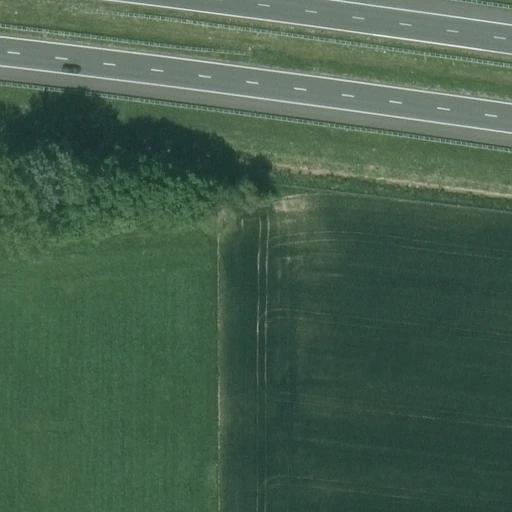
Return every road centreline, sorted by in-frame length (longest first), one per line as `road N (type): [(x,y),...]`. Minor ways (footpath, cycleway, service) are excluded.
road 1 (motorway): [(0,52),(511,120)]
road 2 (motorway): [(511,38),(227,0)]
